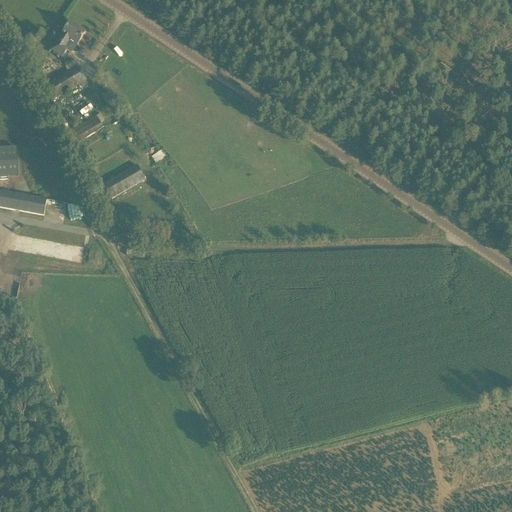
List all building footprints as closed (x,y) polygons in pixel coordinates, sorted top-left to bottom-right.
[(70,24),(64,32),(52,51),(62,58),(68,49),(65,48),(70,41),(77,46),(80,42),(85,34),(70,24)] [(74,62),(65,68),(68,73),(45,87),(53,101),(76,87),(85,82),(74,62)] [(95,118),(71,133),(78,145),(102,130),(95,118)] [(110,202),(145,181),(136,166),(101,186),(110,202)] [(0,208),(44,217),(46,201),(0,192),(0,208)]
